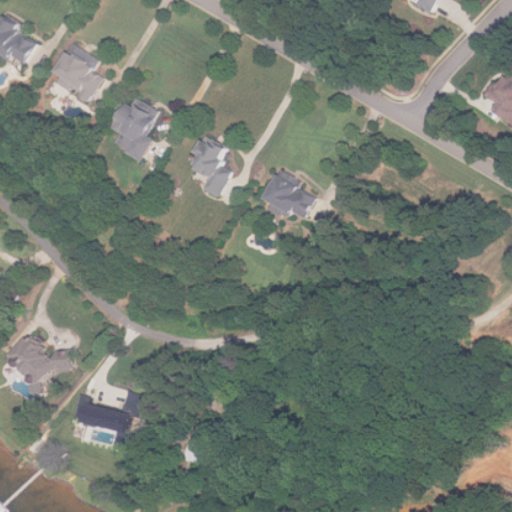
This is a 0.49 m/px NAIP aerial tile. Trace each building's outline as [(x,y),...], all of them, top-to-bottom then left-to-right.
[(443,0),(435,15),(419,6),(421,1),(419,0),(443,0)] [(26,23),(5,13),(0,23),(0,48),(32,63),(43,41),(23,32),(26,23)] [(62,72),(67,75),(63,83),(75,90),(77,87),(86,92),(82,99),(93,105),(109,76),(100,71),(103,66),(75,50),(62,72)] [(496,108),(511,119),(511,75),(504,87),(499,84),(491,95),(501,102),(496,108)] [(148,159),(158,139),(154,137),(164,116),(133,100),(118,129),(126,133),(120,145),(148,159)] [(218,142),(228,150),(221,161),(227,165),(225,167),(235,174),(221,200),(219,199),(208,192),(216,177),(201,168),(209,155),(205,152),(211,140),(218,142)] [(307,219),(294,213),(292,219),(284,214),(283,218),(270,211),(273,206),(263,200),(277,176),(320,200),(307,219)] [(82,349),(51,351),(50,335),(20,337),(22,363),(39,362),(40,375),(84,372),(82,349)] [(149,393),(132,389),(128,408),(95,401),(97,395),(86,392),(81,414),(90,416),(89,420),(123,428),(119,445),(135,449),(139,431),(136,430),(139,412),(145,413),(149,393)] [(208,440),(190,440),(191,461),(220,459),(218,424),(207,425),(208,440)]
